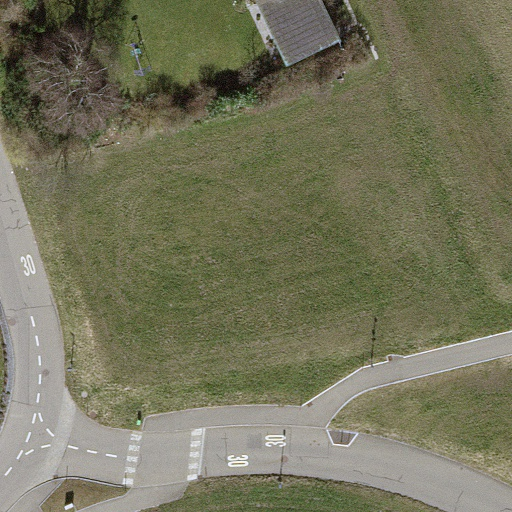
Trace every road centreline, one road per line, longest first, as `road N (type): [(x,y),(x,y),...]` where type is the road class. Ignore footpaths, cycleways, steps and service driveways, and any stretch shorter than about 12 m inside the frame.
road 1 (residential): [(37,451),(284,438),(475,495),(496,511)]
road 2 (residential): [(0,228),(43,357),(37,451)]
